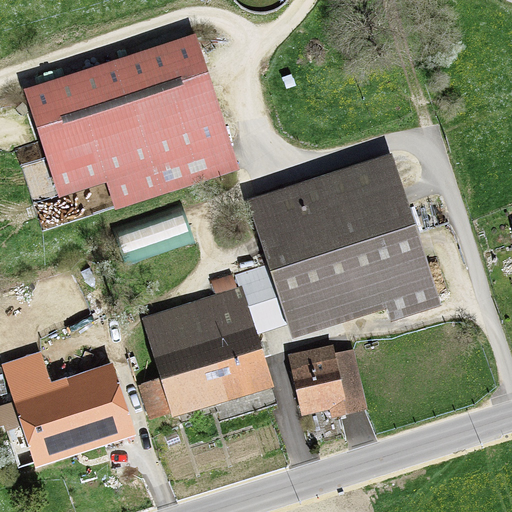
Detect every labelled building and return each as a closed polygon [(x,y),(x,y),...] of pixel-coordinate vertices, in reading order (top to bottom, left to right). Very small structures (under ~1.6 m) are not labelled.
[(60,195),(158,164),(167,191),(236,169),(193,38),(27,92),(60,195)] [(235,275),(242,298),(253,329),(334,302),(337,312),(384,297),(391,317),(438,302),(393,161),(248,207),(267,265),(235,275)] [(150,419),(271,383),(253,329),(242,298),(150,328),(165,377),(139,386),(150,419)] [(345,412),(364,408),(351,353),(334,357),(334,361),(293,370),(302,411),(343,402),(345,412)] [(0,406),(0,410),(18,468),(132,431),(112,369),(51,390),(44,368),(8,380),(15,401),(0,406)]
